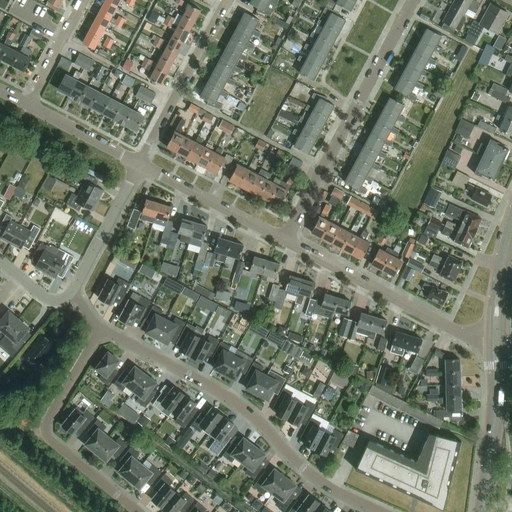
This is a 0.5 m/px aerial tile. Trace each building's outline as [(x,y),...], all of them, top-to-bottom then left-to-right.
[(252,0),(250,4),(259,9),(257,12),(270,17),(272,13),(265,9),(269,2),(269,0),(252,0)] [(303,1),(299,0),(294,0),(292,5),(299,9),(303,1)] [(338,0),(336,4),(341,6),(350,11),(355,0),(338,0)] [(444,23),(441,28),(453,34),(455,29),(460,31),(466,20),(466,18),(463,17),(465,14),(468,9),(472,0),(454,0),(442,22),(444,23)] [(106,1),(100,12),(111,18),(117,7),(106,1)] [(336,4),(333,11),(338,12),(341,6),(336,4)] [(484,27),(497,34),(508,14),(491,4),(480,24),(474,21),(467,34),(477,39),(484,27)] [(195,22),(201,11),(190,5),(184,16),(195,22)] [(325,25),(339,33),(345,20),(336,15),(338,12),(333,11),(325,8),(319,20),(326,23),(325,25)] [(100,12),(94,22),(106,28),(109,22),(115,25),(117,21),(111,18),(100,12)] [(246,13),(239,25),(253,33),(252,35),(259,38),(261,34),(254,30),(259,21),(246,13)] [(178,26),(189,32),(195,22),(184,16),(178,26)] [(278,19),(276,23),(281,26),(287,29),(289,25),(283,22),(278,19)] [(166,20),(164,24),(176,31),(172,37),(184,43),(189,32),(178,26),(173,23),(166,20)] [(325,25),(326,23),(319,20),(317,24),(324,28),(320,35),(319,37),(332,45),(339,33),(325,25)] [(94,22),(89,33),(100,39),(106,28),(94,22)] [(239,25),(233,37),(247,45),(245,47),(253,50),(255,46),(248,42),(252,35),(253,33),(239,25)] [(427,29),(420,41),(434,48),(432,51),(440,54),(442,50),(435,47),(441,36),(427,29)] [(30,36),(39,42),(43,36),(33,31),(30,36)] [(9,48),(15,35),(9,32),(6,38),(7,39),(4,45),(0,43),(0,58),(2,60),(9,48)] [(312,32),(310,36),(317,40),(313,47),(312,49),(326,57),(332,45),(319,37),(320,35),(312,32)] [(89,33),(83,44),(94,50),(100,39),(89,33)] [(23,40),(29,43),(32,38),(26,34),(23,40)] [(496,45),(503,49),(508,38),(501,34),(496,45)] [(107,37),(105,41),(114,46),(116,42),(107,37)] [(172,37),(167,47),(167,48),(178,54),(184,43),(172,37)] [(233,37),(226,49),(240,57),(239,59),(246,62),(248,58),(241,54),(245,47),(247,45),(233,37)] [(26,48),(29,43),(23,40),(21,45),(23,47),(26,48)] [(105,41),(103,45),(112,50),(114,46),(105,41)] [(162,44),(161,45),(155,41),(152,46),(164,52),(161,58),(172,64),(178,54),(167,48),(167,47),(162,44)] [(420,41),(414,53),(428,60),(426,64),(434,66),(436,62),(429,58),(432,51),(434,48),(420,41)] [(306,44),(304,48),(311,52),(307,59),(306,61),(320,69),(326,57),(312,49),(313,47),(306,44)] [(23,47),(20,53),(28,58),(32,51),(26,48),(23,47)] [(13,66),(20,53),(9,48),(2,60),(3,60),(3,62),(7,64),(8,63),(13,66)] [(235,66),(239,59),(240,57),(226,49),(220,61),(234,69),(232,71),(240,74),(241,72),(250,77),(251,75),(242,70),(235,66)] [(25,72),(31,59),(28,58),(20,53),(13,66),(15,67),(14,68),(18,70),(19,69),(25,72)] [(414,53),(408,65),(421,72),(420,75),(428,78),(430,74),(422,70),(426,64),(428,60),(414,53)] [(90,72),(92,67),(95,62),(80,54),(75,64),(90,72)] [(299,56),(298,60),(305,64),(299,73),(313,81),(320,69),(306,61),(307,59),(299,56)] [(72,70),(75,60),(64,57),(61,67),(72,70)] [(146,57),(141,66),(148,70),(150,65),(152,61),(146,57)] [(167,75),(172,64),(161,58),(155,69),(167,75)] [(127,60),(123,68),(130,71),(133,63),(127,60)] [(220,61),(213,73),(227,81),(226,83),(233,86),(236,82),(228,78),(232,71),(234,69),(220,61)] [(101,65),(94,78),(99,80),(105,68),(101,65)] [(161,85),(167,75),(155,69),(150,65),(148,70),(153,73),(150,79),(161,85)] [(408,65),(401,77),(415,84),(413,87),(421,90),(423,86),(416,82),(420,75),(421,72),(408,65)] [(70,96),(80,76),(82,74),(76,71),(72,79),(66,75),(58,90),(70,96)] [(213,73),(207,85),(221,93),(219,95),(227,98),(229,94),(222,90),(226,83),(227,81),(213,73)] [(89,87),(78,82),(80,76),(70,96),(81,102),(89,87)] [(410,94),(413,87),(415,84),(401,77),(394,89),(403,94),(401,97),(415,102),(417,98),(410,94)] [(491,88),(505,95),(508,90),(494,83),(491,88)] [(207,85),(200,97),(208,102),(207,105),(221,110),(223,106),(216,102),(219,95),(221,93),(207,85)] [(92,108),(100,93),(89,87),(81,102),(92,108)] [(439,89),(436,96),(441,98),(444,92),(439,89)] [(144,95),(153,100),(156,95),(147,90),(144,95)] [(494,90),(491,96),(508,104),(510,98),(494,90)] [(475,92),(471,99),(477,101),(480,95),(475,92)] [(103,114),(111,99),(100,93),(92,108),(103,114)] [(314,93),(312,97),(319,101),(315,108),(314,110),(328,117),(334,105),(327,101),(327,100),(314,93)] [(151,104),(153,100),(144,95),(142,100),(151,104)] [(229,96),(226,100),(235,105),(238,101),(229,96)] [(114,120),(122,105),(111,99),(103,114),(114,120)] [(390,99),(383,111),(397,118),(395,121),(403,124),(405,120),(398,116),(403,106),(390,99)] [(240,103),(237,108),(243,112),(246,106),(240,103)] [(125,126),(133,111),(122,105),(114,120),(125,126)] [(197,114),(200,110),(191,105),(188,111),(197,115),(197,114)] [(308,105),(306,109),(313,112),(309,120),(308,122),(322,130),(328,117),(314,110),(315,108),(308,105)] [(280,111),(278,115),(297,125),(299,121),(300,119),(286,111),(285,111),(282,109),(281,109),(280,111)] [(197,114),(207,119),(209,115),(200,110),(197,114)] [(133,111),(125,126),(137,132),(144,117),(133,111)] [(383,111),(377,123),(391,130),(389,133),(397,136),(398,133),(405,137),(407,132),(400,129),(399,131),(392,128),(395,121),(397,118),(383,111)] [(206,122),(210,124),(214,117),(209,115),(207,119),(206,122)] [(300,119),(299,121),(306,125),(303,132),(301,134),(315,142),(322,130),(308,122),(309,120),(301,117),(300,119)] [(511,135),(511,121),(505,118),(500,129),(511,135)] [(177,153),(185,138),(180,135),(183,130),(182,129),(186,122),(181,120),(167,148),(177,153)] [(468,139),(474,126),(461,120),(455,133),(468,139)] [(480,121),(478,126),(494,134),(497,128),(480,121)] [(230,126),(222,122),(219,128),(226,132),(230,126)] [(377,123),(371,134),(384,142),(383,145),(391,147),(393,144),(385,140),(389,133),(391,130),(377,123)] [(295,129),(293,133),(300,137),(295,147),(309,154),(315,142),(301,134),(303,132),(295,129)] [(371,134),(364,146),(378,154),(377,157),(384,159),(386,155),(379,151),(383,145),(384,142),(371,134)] [(196,164),(205,148),(200,146),(203,140),(198,137),(195,143),(194,143),(186,158),(196,164)] [(186,158),(194,143),(185,138),(177,153),(186,158)] [(493,183),(509,148),(490,139),(487,146),(481,144),(476,154),(482,157),(474,174),(493,183)] [(262,142),(259,149),(263,151),(267,144),(262,142)] [(206,169),(215,154),(210,151),(212,147),(207,144),(205,149),(205,148),(196,164),(206,169)] [(456,145),(453,151),(459,155),(463,149),(456,145)] [(364,146),(358,158),(372,166),(370,168),(378,171),(380,167),(373,163),(377,157),(378,154),(364,146)] [(221,166),(227,170),(234,159),(227,155),(225,159),(220,156),(223,150),(218,148),(215,154),(206,169),(217,174),(221,166)] [(454,171),(461,157),(448,151),(441,164),(454,171)] [(287,155),(282,152),(279,159),(283,162),(287,155)] [(297,174),(302,163),(293,158),(287,169),(297,174)] [(358,158),(352,170),(365,178),(364,181),(371,183),(373,180),(366,176),(370,168),(372,166),(358,158)] [(239,186),(247,171),(237,165),(229,181),(239,186)] [(352,170),(345,183),(353,188),(352,191),(365,195),(367,191),(360,187),(364,181),(365,178),(352,170)] [(249,192),(257,176),(247,171),(239,186),(249,192)] [(451,183),(464,189),(469,178),(456,172),(451,183)] [(80,191),(98,201),(104,191),(93,185),(96,179),(83,173),(80,179),(86,181),(80,191)] [(279,207),(287,192),(288,192),(294,181),(293,180),(295,176),(290,174),(289,178),(290,178),(287,184),(285,184),(282,189),(277,186),(269,202),(279,207)] [(46,187),(54,190),(59,178),(51,175),(46,187)] [(259,197),(267,181),(257,176),(249,192),(259,197)] [(23,177),(14,195),(21,199),(25,191),(24,190),(29,180),(23,177)] [(269,202),(277,186),(280,181),(275,178),(272,184),(267,181),(259,197),(269,202)] [(10,184),(6,191),(12,194),(16,187),(10,184)] [(486,206),(492,196),(476,188),(476,189),(469,185),(466,191),(474,194),(471,199),(486,206)] [(442,192),(431,187),(424,204),(434,209),(442,192)] [(341,200),(344,194),(334,188),(331,195),(341,200)] [(384,189),(381,194),(386,197),(389,191),(384,189)] [(93,211),(98,201),(80,191),(78,196),(72,193),(66,205),(79,211),(82,206),(93,211)] [(355,199),(351,207),(355,209),(359,201),(355,199)] [(153,224),(159,205),(146,201),(140,220),(153,224)] [(167,247),(172,231),(174,223),(167,221),(171,208),(159,205),(153,224),(165,227),(160,245),(167,247)] [(318,205),(314,212),(319,214),(323,208),(318,205)] [(371,217),(375,210),(365,205),(361,212),(371,217)] [(127,226),(125,232),(131,234),(133,229),(135,229),(141,212),(134,209),(134,210),(127,226)] [(375,210),(371,217),(375,220),(379,212),(375,210)] [(320,216),(311,233),(321,238),(329,223),(323,220),(326,214),(322,212),(320,216)] [(476,229),(481,219),(467,212),(464,218),(452,212),(450,217),(462,222),(476,229)] [(11,244),(21,226),(11,221),(13,217),(7,214),(1,225),(6,228),(1,239),(11,244)] [(435,239),(442,224),(431,219),(424,234),(435,239)] [(188,244),(195,224),(182,220),(178,233),(182,234),(180,242),(188,244)] [(476,229),(462,222),(460,228),(447,222),(445,226),(472,238),(476,229)] [(331,244),(339,228),(329,223),(321,238),(331,244)] [(189,244),(191,237),(203,241),(207,227),(195,224),(188,244),(189,244)] [(21,226),(11,244),(21,250),(27,239),(33,242),(41,229),(34,225),(31,231),(21,226)] [(468,248),(472,238),(445,226),(441,234),(447,237),(449,236),(451,234),(456,236),(454,242),(468,248)] [(341,249),(349,233),(339,228),(331,244),(341,249)] [(178,233),(172,231),(167,247),(173,249),(178,233)] [(361,260),(369,244),(364,241),(368,234),(363,231),(359,239),(351,254),(361,260)] [(351,254),(359,239),(349,233),(341,249),(351,254)] [(421,235),(418,243),(425,246),(428,238),(421,235)] [(224,263),(227,256),(231,243),(218,239),(214,252),(218,253),(216,261),(224,263)] [(208,244),(202,242),(197,260),(203,262),(208,244)] [(47,245),(46,246),(41,243),(35,254),(41,257),(35,268),(45,273),(58,249),(51,245),(50,247),(47,245)] [(239,260),(243,246),(231,243),(227,256),(239,260)] [(408,259),(411,252),(414,246),(407,243),(402,256),(408,259)] [(382,271),(393,251),(387,248),(385,253),(379,250),(371,265),(382,271)] [(66,271),(73,257),(58,249),(45,273),(56,279),(61,268),(66,271)] [(216,253),(207,251),(203,263),(212,266),(216,253)] [(394,277),(402,262),(396,259),(398,254),(393,251),(382,271),(394,277)] [(458,273),(462,263),(448,256),(446,261),(434,255),(432,261),(458,273)] [(262,275),(266,261),(254,258),(250,271),(262,275)] [(417,263),(410,259),(407,265),(414,269),(417,263)] [(245,263),(238,261),(235,272),(242,274),(245,263)] [(273,284),(275,279),(279,265),(266,261),(262,275),(261,280),(266,282),(273,284)] [(453,282),(458,273),(432,261),(429,266),(442,271),(440,276),(453,282)] [(425,267),(417,263),(414,269),(422,273),(425,267)] [(407,267),(402,278),(409,282),(415,271),(407,267)] [(297,297),(302,280),(290,276),(285,290),(284,290),(284,291),(279,289),(280,287),(279,287),(275,302),(274,308),(282,310),(287,294),(297,297)] [(116,284),(108,280),(99,298),(111,305),(117,294),(123,298),(131,285),(119,279),(116,284)] [(302,280),(297,297),(298,297),(296,304),(302,306),(305,296),(311,297),(315,284),(302,280)] [(432,287),(424,283),(422,289),(430,292),(427,299),(443,306),(448,294),(432,287)] [(199,285),(197,290),(211,295),(213,290),(199,285)] [(275,302),(279,287),(273,285),(269,300),(275,302)] [(184,287),(181,294),(187,297),(190,290),(184,287)] [(221,300),(228,302),(230,293),(223,291),(221,300)] [(120,319),(119,321),(125,324),(126,322),(132,325),(138,314),(143,317),(151,302),(141,297),(133,292),(129,300),(119,319),(120,319)] [(325,294),(321,305),(317,304),(313,314),(331,319),(334,311),(337,298),(325,294)] [(201,296),(197,304),(202,307),(206,299),(201,296)] [(350,309),(351,305),(350,304),(351,303),(337,298),(334,311),(347,315),(349,309),(350,309)] [(311,300),(306,315),(312,317),(317,302),(311,300)] [(157,338),(166,320),(160,317),(163,311),(153,306),(146,319),(151,322),(146,333),(157,338)] [(7,334),(18,320),(9,312),(1,322),(0,320),(0,331),(2,330),(7,334)] [(368,337),(374,318),(361,313),(358,323),(352,322),(347,339),(354,341),(356,334),(368,337)] [(241,317),(234,329),(244,335),(250,322),(241,317)] [(166,320),(157,338),(168,344),(173,334),(178,336),(185,323),(176,318),(173,323),(166,320)] [(374,318),(368,337),(367,338),(374,340),(376,333),(382,334),(386,322),(374,318)] [(346,339),(352,322),(343,319),(338,337),(346,339)] [(17,352),(25,342),(20,338),(28,328),(18,320),(7,334),(12,338),(7,343),(17,352)] [(252,322),(248,330),(259,336),(264,328),(252,322)] [(185,340),(180,351),(190,356),(200,338),(194,335),(197,329),(195,328),(187,324),(180,337),(185,340)] [(194,334),(194,335),(200,338),(201,338),(204,330),(197,326),(195,328),(197,329),(194,334)] [(279,326),(277,334),(284,336),(287,329),(279,326)] [(270,332),(266,340),(271,342),(275,335),(274,334),(270,332)] [(405,349),(409,336),(396,332),(392,345),(405,349)] [(39,364),(44,369),(52,360),(47,356),(55,346),(42,335),(32,347),(33,348),(27,355),(38,365),(39,364)] [(200,338),(190,356),(202,362),(207,352),(212,354),(220,341),(210,336),(207,341),(201,338),(200,338)] [(421,346),(422,342),(421,342),(422,340),(409,336),(405,349),(418,353),(420,346),(421,346)] [(387,339),(380,337),(376,349),(383,351),(387,339)] [(219,358),(214,368),(225,374),(234,356),(228,352),(231,347),(221,342),(214,355),(219,358)] [(392,345),(390,352),(403,356),(405,349),(392,345)] [(327,359),(330,352),(323,349),(320,356),(327,359)] [(234,356),(225,374),(236,380),(241,370),(246,372),(253,359),(244,354),(237,350),(234,356)] [(436,350),(434,353),(444,359),(446,355),(436,350)] [(108,352),(96,369),(102,374),(99,379),(108,386),(117,374),(112,370),(119,361),(108,352)] [(417,376),(425,361),(417,357),(409,371),(417,376)] [(446,373),(460,373),(460,371),(462,371),(461,367),(459,367),(459,360),(446,361),(446,373)] [(252,378),(246,389),(257,394),(267,376),(261,373),(264,367),(254,362),(247,375),(252,378)] [(343,386),(349,373),(330,363),(326,370),(335,375),(332,380),(343,386)] [(352,364),(350,372),(356,374),(358,366),(352,364)] [(286,365),(283,371),(289,374),(292,368),(286,365)] [(381,365),(380,381),(389,382),(390,366),(381,365)] [(123,372),(114,384),(123,391),(127,386),(133,391),(146,375),(135,366),(128,376),(123,372)] [(305,368),(302,374),(308,378),(311,371),(305,368)] [(267,376),(257,395),(268,401),(274,390),(279,393),(286,380),(276,374),(270,371),(267,376)] [(446,386),(460,385),(460,384),(462,384),(462,379),(460,379),(460,373),(446,373),(446,386)] [(146,375),(133,391),(140,396),(137,401),(146,408),(155,396),(150,392),(157,383),(146,375)] [(372,385),(369,391),(434,424),(441,427),(444,421),(372,385)] [(447,398),(460,398),(460,396),(462,396),(462,392),(460,392),(460,385),(446,386),(447,398)] [(328,386),(325,393),(332,397),(335,390),(328,386)] [(403,395),(406,387),(400,386),(398,394),(403,395)] [(162,393),(153,405),(162,412),(165,407),(172,412),(185,395),(174,387),(167,396),(162,393)] [(284,388),(277,401),(282,404),(276,414),(287,420),(297,401),(300,396),(284,388)] [(110,408),(113,403),(110,401),(114,395),(108,391),(100,401),(110,408)] [(185,395),(172,412),(179,417),(175,422),(184,428),(193,416),(189,413),(196,403),(185,395)] [(439,399),(439,402),(439,405),(447,404),(447,412),(461,411),(461,409),(463,409),(462,405),(461,405),(460,398),(447,398),(439,399)] [(297,401),(287,420),(298,426),(304,415),(309,418),(316,405),(306,400),(304,405),(297,401)] [(168,417),(172,412),(165,407),(162,412),(168,417)] [(135,408),(129,416),(136,421),(142,413),(135,408)] [(200,414),(191,426),(200,433),(202,430),(209,435),(223,416),(212,408),(205,417),(200,414)] [(82,415),(75,409),(62,425),(73,434),(80,425),(85,429),(94,417),(86,410),(82,415)] [(144,415),(138,423),(144,428),(151,420),(144,415)] [(223,416),(209,435),(216,440),(208,449),(217,456),(232,437),(227,434),(234,424),(223,416)] [(311,418),(304,431),(309,434),(304,444),(315,450),(325,431),(318,428),(321,423),(311,418)] [(93,435),(85,444),(96,453),(109,437),(103,432),(106,427),(98,420),(88,431),(93,435)] [(195,433),(189,428),(181,439),(185,442),(188,438),(190,440),(195,433)] [(325,431),(315,450),(326,456),(332,445),(337,448),(344,435),(334,430),(331,435),(325,431)] [(354,448),(360,435),(348,430),(342,442),(354,448)] [(443,510),(461,442),(430,433),(417,461),(370,440),(356,469),(443,510)] [(169,436),(164,443),(171,448),(176,441),(169,436)] [(109,437),(96,453),(107,462),(114,453),(119,456),(128,445),(119,438),(116,442),(109,437)] [(232,444),(223,456),(232,463),(236,458),(242,463),(255,446),(244,438),(237,447),(232,444)] [(255,446),(242,463),(249,468),(245,473),(254,479),(263,468),(259,464),(266,455),(255,446)] [(126,463),(119,472),(129,481),(142,465),(136,459),(140,455),(131,447),(121,459),(126,463)] [(142,465),(129,481),(140,489),(147,480),(152,484),(161,472),(153,465),(149,470),(142,465)] [(205,465),(201,471),(205,474),(206,473),(210,468),(205,465)] [(211,469),(207,475),(213,479),(217,474),(211,469)] [(273,494),(285,477),(274,469),(267,478),(262,474),(253,486),(262,493),(266,488),(273,494)] [(183,470),(179,475),(184,479),(188,474),(183,470)] [(160,490),(152,500),(162,508),(176,492),(169,487),(173,482),(164,475),(155,487),(160,490)] [(187,481),(193,485),(197,480),(191,476),(187,481)] [(285,477),(273,494),(279,499),(276,503),(280,507),(278,509),(283,511),(294,498),(289,495),(296,485),(285,477)] [(176,492),(162,508),(167,511),(176,511),(181,508),(185,511),(195,500),(186,493),(182,497),(176,492)] [(297,501),(288,511),(313,511),(320,503),(309,495),(302,504),(297,501)] [(204,511),(207,510),(198,503),(190,511),(204,511)] [(320,503),(313,511),(330,511),(331,511),(320,503)]
